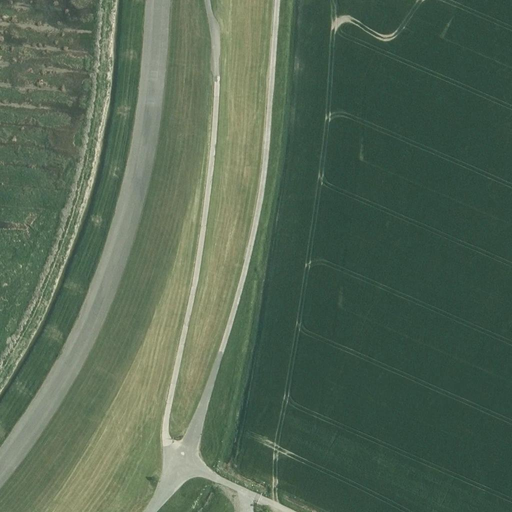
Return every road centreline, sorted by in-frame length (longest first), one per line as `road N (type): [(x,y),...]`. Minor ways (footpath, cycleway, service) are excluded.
road 1 (track): [(156,0),(123,221),(71,351),(0,468)]
road 2 (track): [(184,459),(250,252),(278,0)]
road 3 (track): [(208,0),(219,82),(213,158),(165,430),(184,459)]
